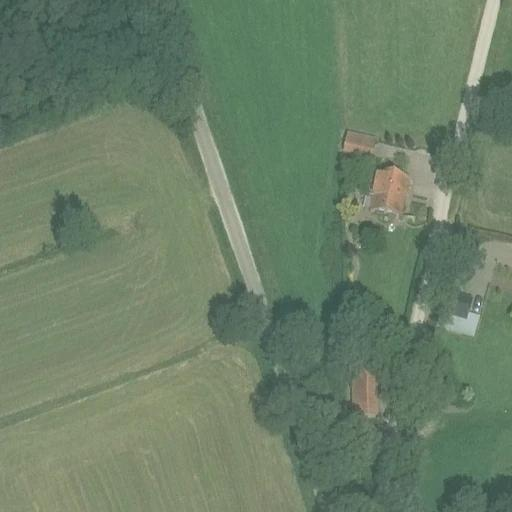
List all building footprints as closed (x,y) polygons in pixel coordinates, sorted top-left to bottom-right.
[(344,154),(373,160),(376,143),(348,136),(344,154)] [(410,182),(374,174),(369,198),(374,200),(371,213),(402,219),(410,182)] [(462,323),(469,301),(448,296),(442,317),(462,323)] [(356,415),(378,414),(376,339),(352,340),(356,415)] [(484,416),(502,420),(505,404),(487,400),(484,416)]
